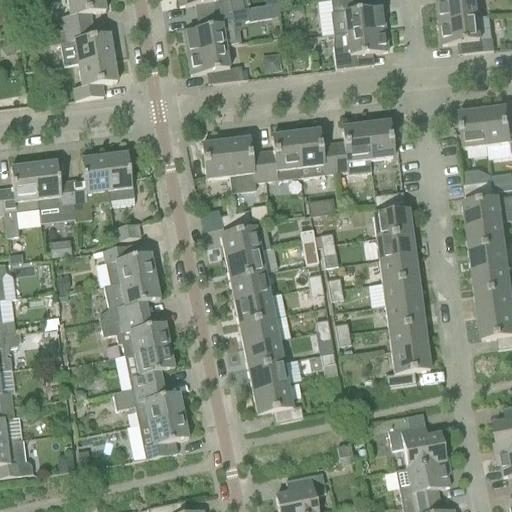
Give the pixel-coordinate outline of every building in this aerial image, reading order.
[(64,0),(68,20),(60,22),(62,34),(90,29),(88,17),(104,15),(101,0),(64,0)] [(214,0),(176,0),(178,11),(193,8),(195,20),(230,15),(228,3),(219,4),(215,5),(214,0)] [(277,7),(275,0),(262,0),(264,9),(277,7)] [(439,27),(477,22),(473,0),(469,0),(436,4),(439,27)] [(240,1),(228,3),(230,15),(242,13),(240,1)] [(329,5),(331,17),(329,17),(331,39),(383,33),(381,11),(361,13),(360,1),(329,5)] [(277,8),(268,9),(270,20),(278,19),(277,8)] [(195,20),(197,32),(182,34),(186,57),(223,51),(239,48),(235,27),(247,25),(245,13),(242,13),(230,15),(195,20)] [(477,22),(439,27),(442,49),(461,47),(462,59),(493,55),(492,43),(479,44),(477,22)] [(64,47),(58,48),(62,70),(76,68),(111,62),(108,39),(92,42),(90,29),(62,34),(64,47)] [(383,33),(331,39),(331,53),(334,74),(368,70),(366,58),(386,56),(383,33)] [(3,43),(0,50),(0,51),(5,59),(13,57),(17,49),(12,42),(3,43)] [(30,44),(19,46),(20,53),(31,52),(30,44)] [(227,73),(223,51),(186,57),(189,79),(209,76),(211,89),(241,84),(239,71),(227,73)] [(80,91),(71,93),(73,105),(102,101),(100,88),(115,86),(111,62),(76,68),(80,91)] [(505,112),(482,115),(486,150),(510,148),(511,156),(511,155),(511,126),(507,127),(505,112)] [(486,150),(482,115),(459,118),(463,153),(486,150)] [(387,126),(364,129),(368,165),(391,162),(387,126)] [(342,147),(330,149),(334,177),(346,176),(345,167),(368,165),(364,129),(340,132),(342,147)] [(317,135),(293,137),(299,182),(334,177),(330,149),(319,150),(317,135)] [(299,182),(293,137),(270,140),(272,156),(260,157),(264,186),(299,182)] [(247,143),(223,146),(228,182),(230,198),(253,195),(252,187),(264,186),(260,157),(248,158),(247,143)] [(228,182),(223,146),(200,149),(204,185),(228,182)] [(125,158),(102,161),(107,196),(106,196),(107,206),(108,212),(109,212),(109,211),(133,208),(132,203),(131,192),(130,192),(125,158)] [(81,184),(69,186),(72,211),(74,224),(73,224),(73,227),(90,225),(88,208),(107,206),(106,196),(107,196),(102,161),(79,163),(81,184)] [(49,163),(31,165),(36,205),(48,203),(48,207),(56,213),(60,212),(72,211),(69,186),(57,187),(55,166),(49,167),(49,163)] [(11,193),(0,194),(0,204),(2,219),(5,243),(17,241),(15,224),(18,224),(21,217),(37,215),(36,205),(31,165),(14,167),(14,171),(8,172),(11,193)] [(462,189),(463,201),(492,197),(490,185),(462,189)] [(374,213),(403,210),(401,197),(372,201),(374,213)] [(498,203),(462,207),(465,231),(501,226),(511,224),(511,217),(510,201),(498,203)] [(332,206),(324,207),(325,218),(333,217),(332,206)] [(219,221),(221,233),(250,227),(247,215),(219,221)] [(374,243),(410,238),(407,215),(371,220),(374,243)] [(504,249),(501,226),(465,231),(468,253),(504,249)] [(250,227),(221,233),(223,239),(251,233),(250,227)] [(114,247),(139,242),(136,229),(111,234),(114,247)] [(223,239),(218,240),(223,263),(259,256),(268,254),(263,230),(251,233),(223,239)] [(300,248),(313,246),(311,235),(298,238),(300,248)] [(410,238),(374,243),(377,266),(413,261),(410,238)] [(319,251),(333,249),(331,239),(317,242),(319,251)] [(68,245),(58,246),(60,262),(70,260),(68,245)] [(314,256),(313,246),(300,248),(302,258),(314,256)] [(335,259),(333,249),(319,251),(321,261),(335,259)] [(507,271),(504,249),(468,253),(471,276),(507,271)] [(126,251),(101,256),(104,269),(108,290),(118,288),(153,281),(149,258),(136,261),(128,262),(126,251)] [(263,278),(259,256),(223,263),(228,285),(263,278)] [(20,260),(7,261),(8,269),(21,267),(20,260)] [(416,283),(413,261),(377,266),(380,288),(416,283)] [(507,271),(471,276),(474,298),(510,294),(507,271)] [(268,300),(263,278),(228,285),(232,308),(268,300)] [(67,280),(54,281),(55,295),(68,293),(67,280)] [(307,292),(320,290),(318,280),(306,282),(307,292)] [(107,314),(98,322),(99,329),(140,320),(138,308),(144,307),(158,304),(153,281),(118,288),(108,290),(103,291),(107,314)] [(327,296),(340,294),(338,283),(325,286),(327,296)] [(419,306),(416,283),(380,288),(383,311),(419,306)] [(322,300),(320,290),(307,292),(309,303),(322,300)] [(340,294),(327,296),(329,306),(342,304),(340,294)] [(511,316),(511,307),(510,294),(474,298),(477,321),(511,316)] [(268,300),(232,308),(237,330),(272,323),(268,300)] [(419,306),(383,311),(386,333),(422,328),(419,306)] [(511,316),(477,321),(481,344),(496,342),(497,354),(511,352),(511,316)] [(140,320),(99,329),(102,342),(114,339),(116,349),(120,348),(123,360),(167,351),(163,328),(149,331),(143,332),(140,320)] [(277,345),(272,323),(237,330),(241,352),(277,345)] [(326,324),(313,326),(315,337),(328,335),(326,324)] [(0,327),(0,340),(13,339),(11,327),(0,328),(0,327)] [(425,351),(422,328),(386,333),(389,356),(425,351)] [(335,341),(347,339),(345,329),(333,331),(335,341)] [(328,335),(315,337),(317,347),(329,345),(328,335)] [(18,339),(13,339),(0,340),(0,376),(10,375),(8,364),(4,362),(9,352),(16,352),(19,346),(18,339)] [(349,349),(347,339),(335,341),(337,351),(349,349)] [(281,367),(277,345),(241,352),(246,374),(281,367)] [(167,351),(123,360),(129,394),(130,395),(154,390),(152,378),(158,377),(172,374),(167,351)] [(425,351),(389,356),(392,379),(384,380),(386,392),(414,388),(413,377),(428,374),(425,351)] [(319,360),(320,370),(333,368),(331,358),(319,360)] [(281,367),(246,374),(251,397),(286,390),(281,367)] [(120,396),(110,398),(114,414),(126,412),(133,410),(134,416),(137,430),(182,421),(177,398),(163,400),(157,402),(154,390),(130,395),(129,394),(120,396)] [(291,412),(286,390),(251,397),(255,420),(270,417),(273,429),(301,423),(299,411),(291,412)] [(79,394),(73,395),(74,406),(85,403),(84,397),(79,394)] [(0,411),(10,410),(9,398),(0,399),(0,411)] [(10,410),(0,411),(0,447),(5,447),(2,424),(12,423),(10,410)] [(505,426),(492,428),(496,447),(498,456),(511,453),(511,411),(503,414),(505,426)] [(421,419),(405,422),(407,431),(386,435),(390,455),(402,453),(405,473),(406,474),(446,466),(444,456),(441,457),(438,438),(425,441),(421,419)] [(182,421),(137,430),(144,464),(168,459),(166,448),(186,443),(182,421)] [(5,447),(0,447),(0,483),(30,479),(29,470),(25,467),(22,467),(20,445),(5,447)] [(349,460),(347,449),(335,451),(338,463),(349,460)] [(511,453),(498,456),(500,468),(503,482),(511,480),(511,453)] [(349,460),(338,463),(339,469),(350,466),(349,460)] [(406,474),(405,473),(394,475),(400,511),(402,511),(437,506),(435,494),(448,492),(445,478),(448,478),(446,466),(406,474)] [(286,498),(274,500),(276,511),(314,511),(313,500),(324,498),(320,478),(284,486),(286,498)]
